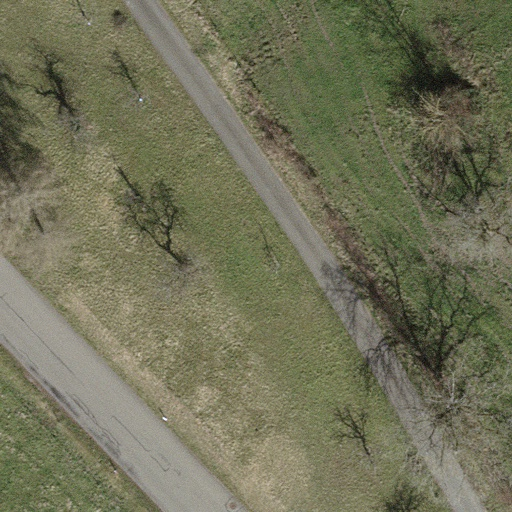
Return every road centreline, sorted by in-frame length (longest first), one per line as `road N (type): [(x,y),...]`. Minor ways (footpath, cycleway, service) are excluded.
road 1 (track): [(472,511),(305,233),(141,0)]
road 2 (unclassified): [(214,511),(0,284)]
